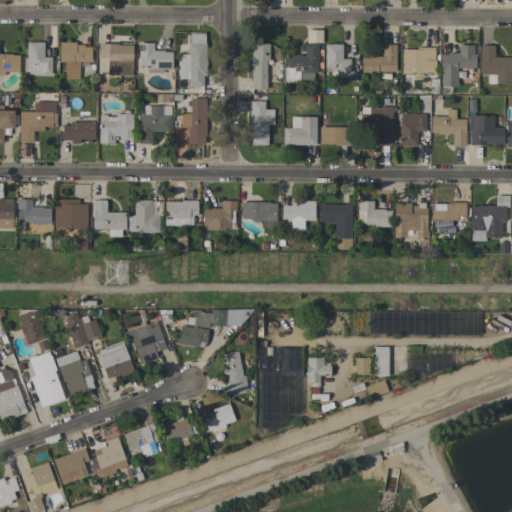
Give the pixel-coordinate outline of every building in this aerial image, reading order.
[(43,57),(51,57),(50,75),(28,74),(28,67),(25,67),(26,42),(43,42),(43,57)] [(75,43),(75,45),(83,45),(83,47),(90,47),(90,62),(78,62),(78,79),(64,79),(64,62),(58,62),(58,42),(75,43)] [(153,43),(153,51),(163,51),(163,52),(171,52),(171,68),(144,68),(144,65),(138,65),(138,43),(153,43)] [(188,43),(205,43),(205,76),(202,76),(202,87),(187,87),(187,79),(178,79),(178,54),(188,54),(188,43)] [(117,44),(117,45),(131,45),(131,76),(107,76),(107,58),(99,58),(99,44),(117,44)] [(265,89),(251,89),(251,44),(268,44),(268,61),(266,61),(265,89)] [(317,73),(312,73),(311,83),(284,82),(284,54),(301,54),(301,56),(304,56),(304,44),(317,44),(317,73)] [(338,68),(324,68),(324,44),(341,44),(341,59),(349,59),(349,76),(338,76),(338,68)] [(395,71),(377,71),(377,74),(361,74),(361,57),(382,57),(382,45),(395,45),(395,71)] [(456,87),(441,87),(441,71),(440,71),(440,55),(447,55),(447,53),(458,53),(458,45),(473,45),(473,54),(475,54),(475,68),(456,68),(456,87)] [(511,57),(511,83),(495,83),(495,75),(479,75),(479,45),(494,45),(494,57),(511,57)] [(416,49),(416,47),(434,47),(434,60),(435,60),(435,74),(431,74),(431,73),(421,73),(421,80),(413,80),(413,74),(401,74),(401,49),(416,49)] [(0,54),(11,54),(11,55),(18,55),(18,72),(4,72),(4,75),(0,75),(0,54)] [(417,113),(417,96),(428,96),(428,113),(417,113)] [(206,99),(205,137),(204,137),(204,144),(187,143),(188,127),(181,127),(181,114),(190,114),(190,98),(206,99)] [(381,106),(381,98),(389,98),(389,106),(381,106)] [(272,125),(266,125),(266,145),(249,145),(249,129),(248,129),(248,101),(263,101),(263,110),(272,110),(272,125)] [(34,112),(34,102),(55,102),(55,113),(56,113),(56,125),(52,125),(52,127),(43,127),(43,132),(32,131),(32,143),(19,143),(19,112),(34,112)] [(0,105),(3,105),(3,111),(13,110),(13,128),(4,128),(4,135),(2,135),(2,143),(0,143),(0,105)] [(170,106),(170,132),(151,132),(151,144),(138,144),(138,115),(143,115),(143,106),(170,106)] [(391,146),(377,146),(377,130),(360,130),(360,108),(377,108),(377,107),(391,107),(391,146)] [(99,115),(107,115),(106,117),(115,117),(115,114),(123,114),(123,111),(129,111),(129,114),(132,114),(132,138),(119,138),(119,136),(114,136),(114,144),(98,144),(99,115)] [(465,146),(452,146),(452,134),(437,134),(437,133),(430,133),(431,117),(441,117),(441,111),(455,111),(455,119),(465,119),(465,146)] [(425,131),(417,131),(416,146),(399,146),(400,114),(425,114),(425,131)] [(493,128),(503,128),(503,144),(488,144),(488,145),(469,145),(469,132),(468,132),(468,117),(473,117),(473,116),(493,116),(493,128)] [(315,145),(283,145),(283,128),(289,128),(289,118),(299,118),(299,117),(316,117),(315,145)] [(94,122),(94,140),(79,140),(79,144),(71,144),(71,140),(68,140),(68,141),(64,141),(64,140),(62,140),(62,126),(70,126),(70,122),(94,122)] [(353,128),(353,146),(341,146),(341,145),(319,144),(319,127),(353,128)] [(495,206),(495,196),(509,196),(508,207),(505,207),(505,222),(502,222),(502,223),(501,223),(501,238),(485,238),(485,241),(470,241),(471,231),(470,231),(470,207),(477,207),(477,206),(495,206)] [(0,199),(10,199),(10,228),(0,228),(0,199)] [(31,199),(31,207),(42,207),(42,208),(50,208),(50,224),(33,225),(33,222),(23,222),(23,221),(17,221),(16,200),(31,199)] [(87,232),(75,232),(75,228),(53,228),(54,200),(79,200),(79,204),(87,204),(87,232)] [(125,213),(125,229),(121,229),(121,237),(108,237),(108,229),(93,229),(93,200),(106,200),(106,213),(125,213)] [(151,200),(151,202),(161,202),(161,216),(159,216),(159,232),(134,232),(134,231),(128,231),(128,220),(126,220),(126,216),(134,216),(134,200),(151,200)] [(197,201),(197,215),(192,215),(192,225),(187,225),(187,226),(164,226),(164,202),(180,202),(180,201),(197,201)] [(235,201),(235,211),(233,211),(233,223),(228,223),(228,230),(205,230),(205,226),(199,226),(199,210),(209,210),(209,208),(220,209),(220,201),(235,201)] [(303,231),(290,231),(290,230),(286,230),(286,221),(282,220),(282,206),(290,206),(290,204),(298,204),(298,201),(314,201),(314,221),(303,221),(303,231)] [(373,201),(373,209),(384,210),(384,211),(391,211),(391,227),(374,227),(374,224),(364,224),(364,223),(357,223),(358,201),(373,201)] [(269,202),(269,203),(276,203),(276,228),(260,228),(260,223),(253,223),(249,219),(242,219),(242,218),(240,218),(240,202),(269,202)] [(449,204),(449,202),(466,203),(465,217),(457,216),(457,220),(431,220),(431,204),(449,204)] [(393,203),(410,203),(410,206),(417,206),(417,203),(424,203),(424,208),(426,208),(426,233),(428,233),(428,240),(415,240),(415,236),(409,236),(409,231),(407,231),(407,236),(405,236),(405,237),(399,237),(399,241),(393,241),(393,203)] [(351,205),(350,238),(334,238),(334,222),(318,222),(318,204),(351,205)] [(495,254),(495,242),(506,243),(506,254),(495,254)] [(101,260),(102,284),(125,283),(124,259),(101,260)] [(208,322),(207,328),(190,325),(192,320),(189,319),(191,311),(197,311),(199,311),(199,312),(204,313),(204,312),(209,312),(209,310),(223,310),(251,309),(236,325),(222,325),(222,326),(209,326),(209,323),(208,322)] [(39,324),(41,323),(41,326),(40,326),(44,339),(28,344),(26,345),(23,335),(22,335),(18,325),(19,325),(18,323),(19,322),(16,316),(25,313),(26,314),(33,311),(35,316),(36,316),(39,324)] [(366,333),(381,334),(381,312),(367,312),(366,333)] [(100,337),(86,342),(78,319),(86,316),(88,322),(94,319),(100,337)] [(85,342),(74,346),(68,329),(67,329),(65,323),(77,318),(85,342)] [(156,322),(165,348),(155,352),(157,358),(140,364),(131,340),(126,341),(123,332),(128,331),(156,322)] [(208,330),(206,344),(198,343),(197,347),(177,344),(180,326),(208,330)] [(121,343),(123,348),(124,347),(134,375),(114,382),(112,376),(106,378),(98,357),(100,357),(98,351),(121,343)] [(0,348),(7,345),(11,356),(4,358),(0,348)] [(373,346),(387,346),(386,375),(372,375),(373,346)] [(271,370),(300,369),(299,347),(270,348),(271,370)] [(70,397),(64,382),(63,382),(54,359),(76,351),(80,362),(84,360),(92,382),(91,382),(93,388),(70,397)] [(242,376),(244,376),(247,390),(227,394),(219,355),(237,351),(242,376)] [(30,378),(35,376),(31,366),(32,366),(29,359),(47,352),(49,357),(50,356),(55,370),(54,371),(64,398),(45,405),(44,402),(39,403),(30,378)] [(322,358),(322,365),(325,365),(325,363),(328,363),(328,365),(330,365),(330,375),(319,376),(319,387),(312,387),(312,383),(307,383),(307,358),(322,358)] [(368,375),(354,374),(354,358),(369,358),(368,375)] [(10,372),(13,379),(13,378),(26,412),(0,422),(0,369),(3,368),(10,372)] [(383,380),(387,392),(369,398),(364,387),(383,380)] [(228,404),(235,421),(224,425),(227,433),(214,438),(212,433),(211,433),(210,430),(205,432),(200,421),(214,416),(212,410),(228,404)] [(176,421),(175,417),(182,414),(183,419),(192,415),(198,431),(192,434),(192,435),(186,437),(188,444),(179,448),(176,441),(166,444),(160,427),(176,421)] [(152,423),(158,441),(153,443),(156,453),(142,458),(140,452),(136,454),(134,449),(128,451),(122,434),(152,423)] [(124,460),(112,464),(115,472),(97,479),(94,470),(98,468),(92,451),(107,446),(105,441),(116,437),(124,460)] [(84,448),(88,461),(83,463),(87,475),(61,484),(52,460),(84,448)] [(368,457),(376,454),(379,460),(371,463),(368,457)] [(55,489),(39,495),(40,496),(39,498),(38,499),(42,510),(36,511),(27,511),(24,502),(33,499),(29,488),(23,490),(19,478),(30,475),(28,469),(45,463),(55,489)] [(0,478),(2,478),(3,481),(13,477),(18,490),(13,492),(15,499),(14,499),(15,502),(0,507),(0,478)]
